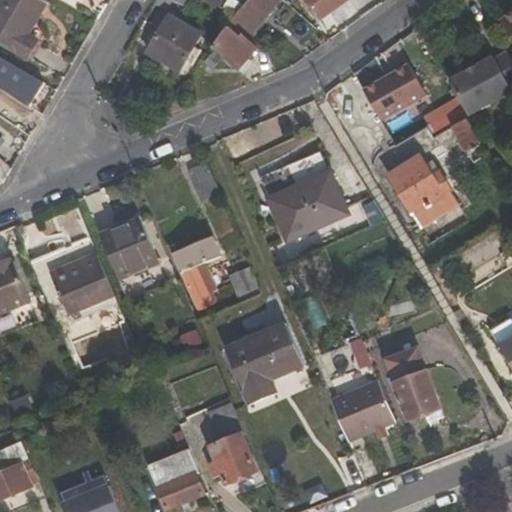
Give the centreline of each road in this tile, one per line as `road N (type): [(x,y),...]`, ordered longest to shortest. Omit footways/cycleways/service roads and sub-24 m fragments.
road 1 (residential): [(414,0),(323,71),(68,178)]
road 2 (residential): [(68,178),(70,121),(135,0)]
road 3 (residential): [(359,511),(511,450)]
